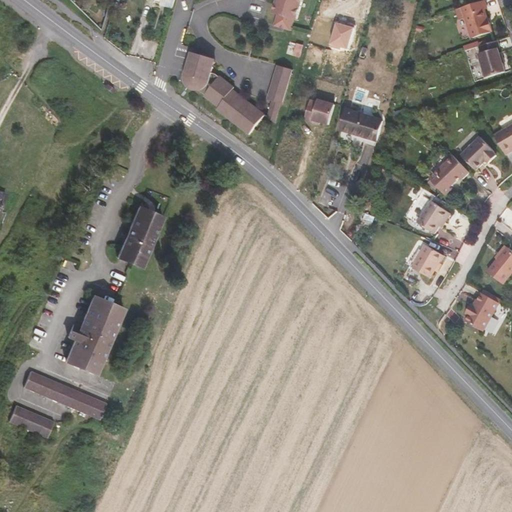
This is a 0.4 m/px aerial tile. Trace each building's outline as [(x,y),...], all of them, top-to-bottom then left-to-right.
[(277,0),(274,14),(278,15),(275,26),(290,30),(293,19),(297,20),(303,0),(277,0)] [(488,7),(485,0),(462,7),(472,38),(493,31),(488,18),(487,19),(484,8),(488,7)] [(336,23),(329,46),(348,51),(354,28),(336,23)] [(501,47),(498,40),(479,46),(481,54),(479,54),(486,78),(506,71),(499,48),(501,47)] [(189,87),(190,88),(192,89),(195,90),(200,90),(205,95),(205,96),(220,107),(218,110),(250,135),(265,115),(237,93),(234,95),(231,93),(233,90),(235,88),(220,76),(220,77),(216,74),(212,73),(213,67),(206,65),(209,57),(195,53),(192,52),(187,70),(188,71),(187,72),(185,76),(185,80),(186,84),(187,86),(189,87)] [(206,65),(213,67),(215,61),(215,60),(214,59),(213,58),(209,57),(206,65)] [(387,95),(395,69),(377,64),(369,89),(387,95)] [(292,70),(279,66),(268,100),(273,101),(269,116),(275,122),(281,104),(282,104),(292,70)] [(305,121),(311,122),(312,120),(320,122),(329,125),(335,104),(318,99),(318,101),(311,99),(305,121)] [(377,140),(383,120),(348,109),(342,130),(377,140)] [(511,124),(495,135),(507,156),(511,152),(511,124)] [(461,155),(477,171),(486,162),(489,164),(497,156),(495,154),(496,153),(480,136),(461,155)] [(462,181),(470,173),(453,155),(430,178),(447,196),(452,190),(451,188),(460,179),(462,181)] [(216,184),(218,178),(210,175),(208,180),(216,184)] [(441,226),(449,212),(432,201),(418,223),(435,234),(441,226)] [(162,217),(138,207),(117,257),(141,267),(162,217)] [(452,214),(449,212),(441,226),(444,228),(452,214)] [(445,256),(426,245),(412,267),(432,279),(445,256)] [(501,255),(497,260),(488,272),(504,284),(511,274),(511,250),(505,245),(499,253),(501,255)] [(66,278),(60,276),(57,282),(64,285),(66,278)] [(485,331),(503,300),(485,290),(476,306),(472,304),(467,313),(471,315),(468,322),(485,331)] [(65,361),(95,374),(123,310),(93,297),(76,335),(69,332),(67,337),(74,340),(65,361)] [(30,372),(24,387),(100,419),(106,404),(30,372)] [(47,437),(53,423),(16,406),(9,421),(47,437)]
